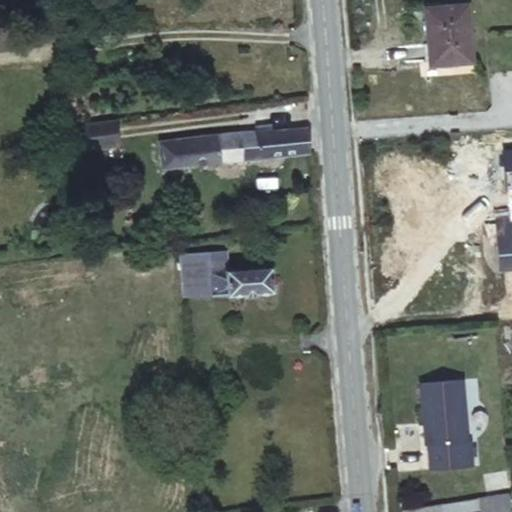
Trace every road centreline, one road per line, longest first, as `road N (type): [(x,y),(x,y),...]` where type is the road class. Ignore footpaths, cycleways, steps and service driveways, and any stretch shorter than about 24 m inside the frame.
road 1 (track): [(384,511),(343,0)]
road 2 (tertiary): [(360,511),(320,0)]
